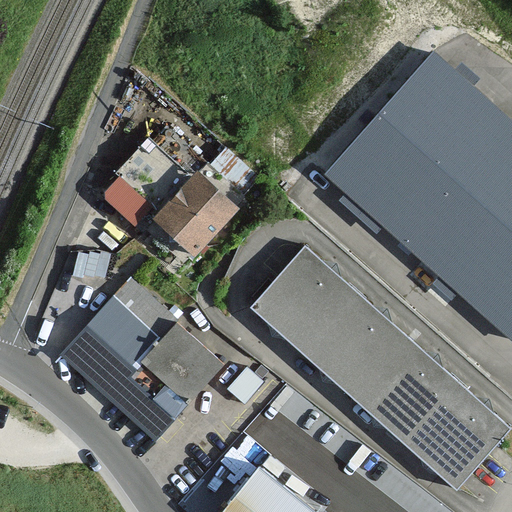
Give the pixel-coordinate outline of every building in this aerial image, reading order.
[(511,122),(429,51),(322,173),(511,336),(511,122)] [(98,201),(173,271),(256,182),(224,152),(195,182),(152,143),(98,201)] [(83,248),(80,271),(111,274),(114,251),(83,248)] [(511,430),(303,249),(254,305),(463,486),(511,430)] [(138,281),(58,356),(146,448),(226,372),(138,281)] [(232,387),(249,400),(267,376),(250,364),(232,387)] [(316,511),(259,465),(223,511),(316,511)]
